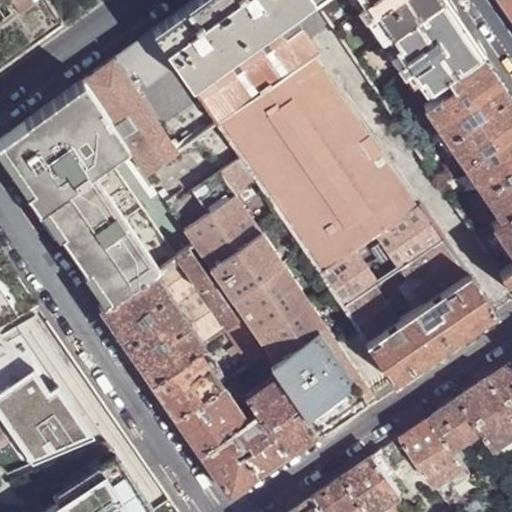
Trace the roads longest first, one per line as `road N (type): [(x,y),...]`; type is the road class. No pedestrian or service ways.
road 1 (residential): [(214,511),(0,206)]
road 2 (residential): [(511,329),(243,511)]
road 3 (tertiary): [(137,0),(0,99)]
